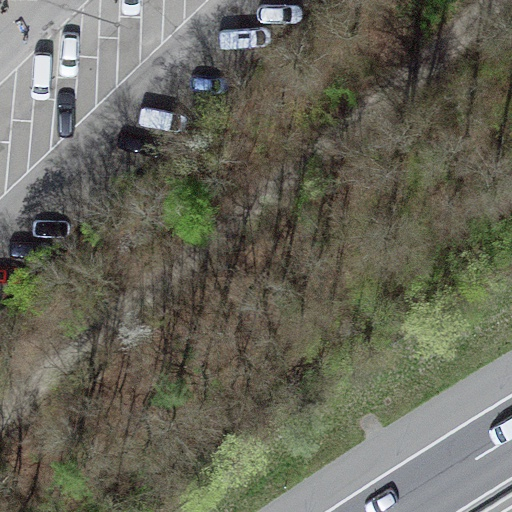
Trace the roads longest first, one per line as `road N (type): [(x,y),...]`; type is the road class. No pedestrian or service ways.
road 1 (track): [(0,423),(392,98),(497,0)]
road 2 (motorway): [(511,436),(392,511)]
